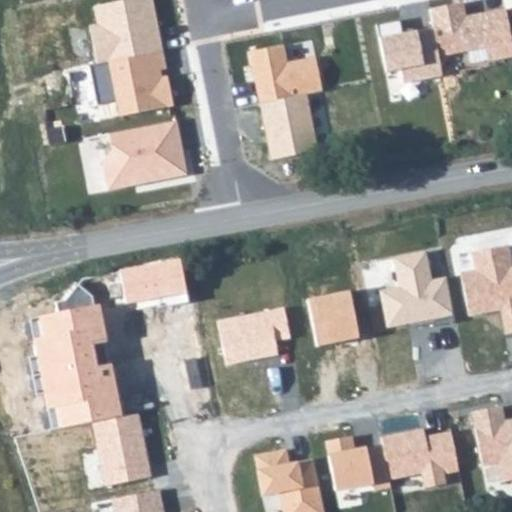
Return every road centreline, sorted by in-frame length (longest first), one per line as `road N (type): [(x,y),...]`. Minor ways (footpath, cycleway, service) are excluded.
road 1 (residential): [(195,446),(511,380)]
road 2 (secondary): [(238,218),(511,167)]
road 3 (residential): [(238,218),(198,21)]
road 4 (secondary): [(63,249),(238,218)]
road 5 (residential): [(198,21),(324,0)]
